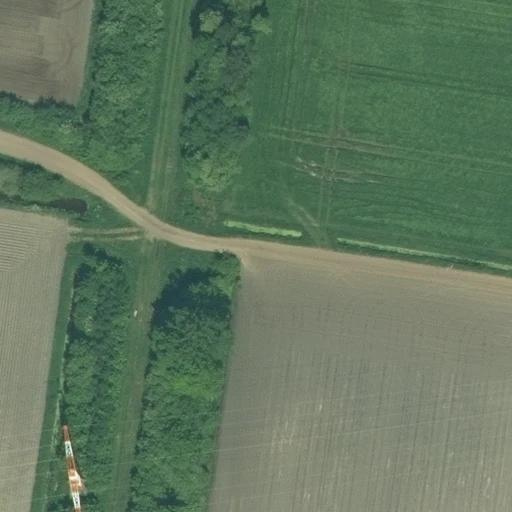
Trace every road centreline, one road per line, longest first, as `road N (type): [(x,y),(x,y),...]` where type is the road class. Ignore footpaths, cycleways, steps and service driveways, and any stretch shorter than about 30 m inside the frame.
road 1 (track): [(0,140),(100,184),(155,228),(206,246),(511,283)]
road 2 (track): [(187,0),(113,511)]
